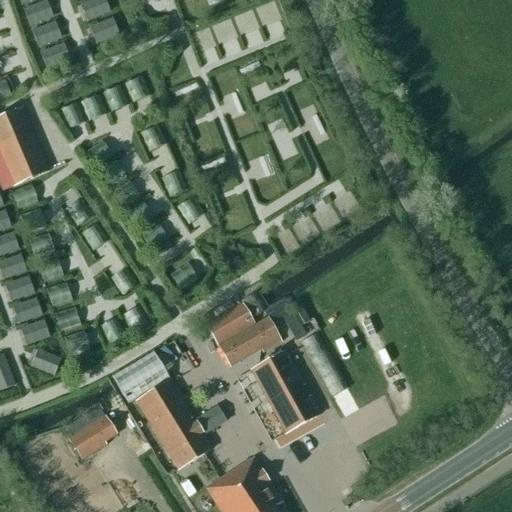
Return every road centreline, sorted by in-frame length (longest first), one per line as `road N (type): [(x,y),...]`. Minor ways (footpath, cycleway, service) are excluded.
road 1 (unclassified): [(511,379),(407,203),(315,0)]
road 2 (tertiary): [(391,511),(511,433)]
